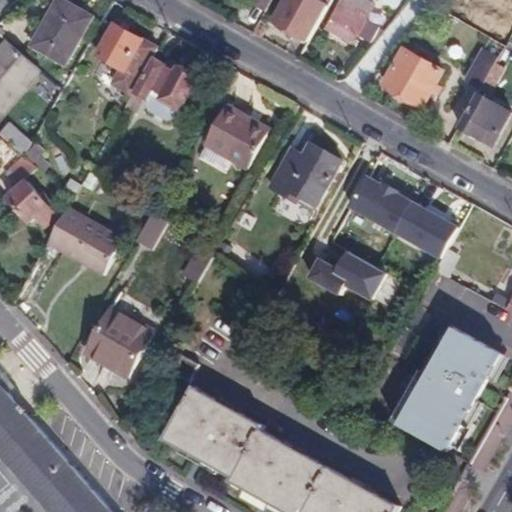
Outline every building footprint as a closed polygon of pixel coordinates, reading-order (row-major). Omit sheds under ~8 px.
[(257,0),(255,5),(269,14),(276,0),(257,0)] [(289,0),(276,23),(312,43),(332,8),(317,0),(289,0)] [(368,21),(376,6),(365,0),(349,0),(332,31),(356,44),(361,35),(368,21)] [(404,0),(382,0),(399,9),(404,0)] [(95,19),(63,2),(38,47),(70,64),(95,19)] [(368,21),(361,35),(375,43),(382,29),(368,21)] [(159,55),(161,50),(119,26),(102,54),(128,70),(122,82),(138,91),(159,55)] [(0,114),(2,117),(42,73),(10,44),(0,54),(0,114)] [(511,59),(511,50),(507,48),(501,59),(482,93),(490,98),(511,59)] [(482,93),(501,59),(486,51),(467,85),(482,93)] [(444,74),(407,53),(387,87),(425,109),(444,74)] [(179,116),(181,112),(205,71),(186,61),(182,68),(159,55),(138,91),(129,107),(138,112),(147,98),(151,100),(153,108),(171,118),(179,116)] [(511,114),(480,96),(462,129),(478,139),(484,128),(500,136),(511,116),(511,114)] [(253,171),(271,137),(247,124),(251,118),(238,110),(216,150),(253,171)] [(247,124),(271,137),(275,131),(251,118),(247,124)] [(14,123),(3,135),(18,148),(27,156),(29,157),(37,143),(14,123)] [(484,128),(478,139),(494,148),(500,136),(484,128)] [(344,161),(314,143),(307,155),(295,149),(275,184),(317,207),(344,161)] [(9,174),(20,186),(27,180),(41,168),(29,157),(27,156),(9,174)] [(353,207),(399,234),(417,203),(401,194),(402,191),(388,183),(387,186),(371,177),(353,207)] [(20,186),(9,196),(35,225),(42,219),(49,229),(62,218),(59,215),(63,211),(44,192),(41,195),(27,180),(20,186)] [(399,234),(446,260),(449,253),(463,229),(417,203),(399,234)] [(70,211),(51,244),(108,275),(126,242),(70,211)] [(168,222),(155,213),(137,246),(150,253),(168,222)] [(324,255),(341,264),(348,251),(331,242),(324,255)] [(200,283),(215,257),(203,248),(188,276),(200,283)] [(376,301),(390,275),(351,253),(341,270),(324,260),(314,278),(344,295),(350,286),(376,301)] [(459,259),(449,253),(446,260),(438,273),(469,289),(474,281),(454,268),(459,259)] [(133,379),(157,335),(115,312),(91,355),(133,379)] [(455,327),(449,338),(454,340),(460,330),(455,327)] [(451,455),(507,356),(460,330),(454,340),(449,338),(429,373),(426,372),(396,424),(451,455)] [(201,365),(183,355),(173,372),(190,383),(201,365)] [(113,511),(0,380),(0,449),(54,511),(113,511)] [(267,428),(198,388),(167,440),(237,482),(235,486),(282,511),(399,511),(400,510),(265,432),(267,428)] [(470,465),(483,472),(510,423),(497,416),(470,465)]
